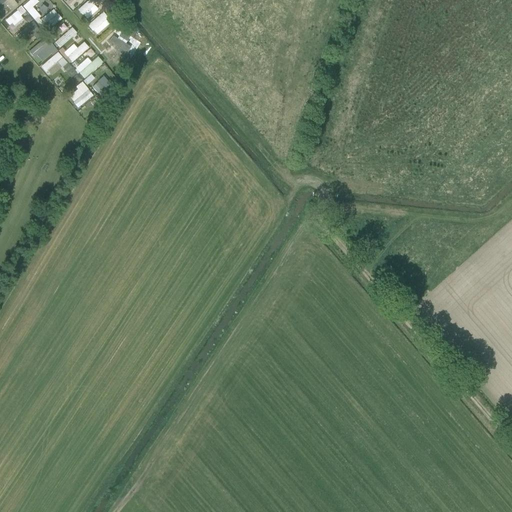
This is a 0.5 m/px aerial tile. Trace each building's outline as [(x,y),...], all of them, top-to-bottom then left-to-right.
[(12,0),(0,0),(0,18),(16,4),(12,0)] [(48,0),(29,0),(23,4),(33,19),(53,6),(48,0)] [(25,22),(20,16),(26,12),(22,7),(4,20),(12,31),(25,22)] [(41,20),(44,24),(57,16),(54,11),(41,20)] [(113,48),(125,38),(117,28),(105,38),(113,48)] [(29,52),(36,62),(47,54),(44,50),(48,46),(44,40),(29,52)] [(115,56),(120,63),(138,50),(132,43),(115,56)] [(59,52),(40,66),(51,80),(69,66),(59,52)]
